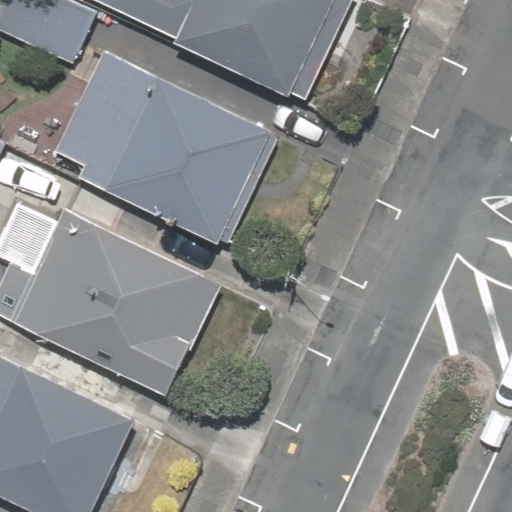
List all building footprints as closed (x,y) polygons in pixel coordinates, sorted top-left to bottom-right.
[(55,0),(0,0),(0,32),(67,66),(92,18),(55,0)] [(66,0),(278,99),(324,0),(66,0)] [(70,175),(219,245),(271,134),(91,49),(47,144),(78,159),(70,175)] [(0,276),(0,314),(152,386),(203,278),(63,212),(37,266),(11,253),(0,276)] [(0,503),(18,511),(93,511),(134,426),(0,363),(0,503)]
